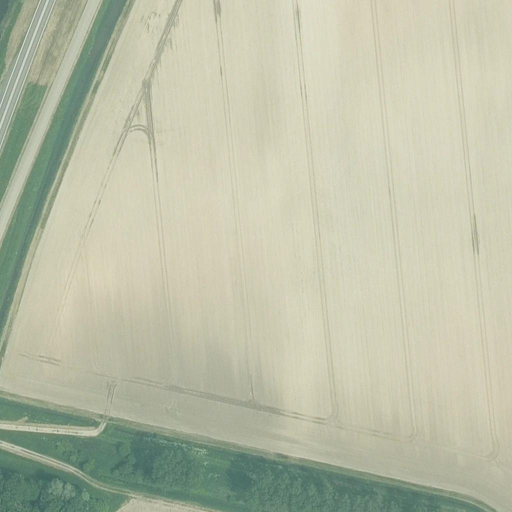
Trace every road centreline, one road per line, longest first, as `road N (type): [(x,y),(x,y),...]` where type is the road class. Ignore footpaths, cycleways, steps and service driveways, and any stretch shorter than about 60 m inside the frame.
road 1 (unclassified): [(0,231),(93,0)]
road 2 (trunk): [(0,130),(50,0)]
